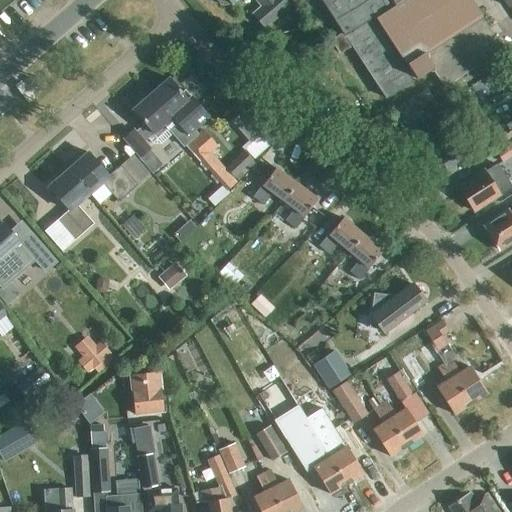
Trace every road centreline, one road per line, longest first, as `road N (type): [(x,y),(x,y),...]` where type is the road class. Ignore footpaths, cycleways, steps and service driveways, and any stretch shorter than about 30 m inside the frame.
road 1 (residential): [(511,351),(409,209),(301,130),(177,20)]
road 2 (residential): [(0,171),(177,20)]
road 3 (residential): [(392,511),(511,433)]
road 4 (tertiary): [(0,79),(91,0)]
